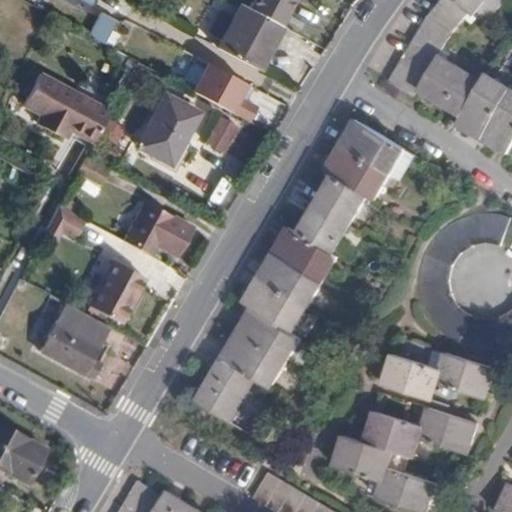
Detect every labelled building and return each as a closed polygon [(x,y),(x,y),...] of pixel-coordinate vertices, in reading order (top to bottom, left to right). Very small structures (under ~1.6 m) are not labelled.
[(66,0),(86,10),(90,0),(66,0)] [(287,0),(250,0),(246,8),(274,23),(287,0)] [(416,96),(420,89),(440,56),(452,34),(471,11),(458,0),(441,0),(427,17),(391,80),(416,96)] [(458,0),(471,11),(474,13),(485,0),(458,0)] [(239,3),(213,47),(255,69),(278,25),(274,23),(246,8),(239,3)] [(90,35),(103,41),(113,18),(101,12),(90,35)] [(440,56),(420,89),(464,115),(483,81),(440,56)] [(205,57),(192,89),(237,107),(250,75),(205,57)] [(94,142),(110,112),(77,93),(40,73),(24,104),(40,113),(35,123),(56,134),(62,125),(70,131),(94,142)] [(483,81),(464,115),(459,123),(484,138),(511,91),(511,88),(487,74),(483,81)] [(511,91),(484,138),(508,153),(511,146),(511,91)] [(160,93),(132,142),(166,161),(194,111),(160,93)] [(205,142),(225,152),(239,123),(219,113),(205,142)] [(357,121),(343,144),(392,174),(406,149),(358,120),(357,121)] [(62,125),(56,134),(57,134),(65,139),(70,131),(62,125)] [(327,170),(335,175),(369,195),(377,199),(392,174),(343,144),(327,170)] [(87,156),(77,173),(102,186),(111,169),(87,156)] [(335,175),(319,203),(352,224),(369,195),(335,175)] [(145,202),(124,241),(151,257),(156,247),(178,258),(194,229),(145,202)] [(319,203),(301,234),(334,254),(352,224),(319,203)] [(86,221),(59,207),(43,237),(56,245),(63,232),(76,240),(86,221)] [(496,244),(502,245),(511,217),(507,215),(499,213),(491,213),(484,213),(477,214),(466,216),(455,222),(451,225),(445,229),(440,233),(434,240),(430,246),(427,251),(423,259),(421,267),(420,278),(420,289),(422,299),(427,311),(433,321),(439,328),(448,335),(457,340),(467,344),(480,348),(491,348),(504,347),(511,344),(511,310),(501,316),(496,317),(492,318),(487,319),(480,318),(474,315),(466,312),(461,307),(457,302),(453,296),(451,291),(450,286),(451,280),(451,275),(452,270),(454,265),(458,259),(464,251),(469,248),(474,245),(478,244),(484,243),(490,243),(496,244)] [(290,228),(276,252),(324,282),(339,257),(334,254),(301,234),(290,228)] [(276,252),(261,277),(310,307),(324,282),(276,252)] [(115,261),(93,301),(118,316),(141,276),(115,261)] [(245,303),(253,308),(294,332),(310,307),(261,277),(245,303)] [(253,308),(238,334),(287,363),(303,337),(294,332),(253,308)] [(55,321),(40,348),(89,377),(105,350),(55,321)] [(238,334),(224,359),(256,378),(272,388),(287,363),(238,334)] [(449,352),(443,369),(439,383),(486,398),(496,368),(449,352)] [(439,383),(443,369),(395,353),(384,384),(434,400),(439,383)] [(256,378),(224,359),(198,402),(230,422),(256,378)] [(431,407),(425,426),(421,438),(469,453),(479,422),(431,407)] [(376,411),(367,442),(395,451),(416,457),(421,438),(425,426),(376,411)] [(0,424),(0,462),(10,468),(8,472),(27,482),(44,448),(0,424)] [(395,451),(367,442),(345,436),(335,466),(384,482),(389,467),(395,451)] [(389,467),(384,482),(378,498),(422,511),(427,511),(437,482),(389,467)] [(270,473),(254,497),(278,511),(336,511),(334,510),(270,473)] [(120,511),(154,511),(164,496),(139,481),(120,511)] [(496,510),(499,511),(511,511),(511,485),(507,484),(496,510)] [(164,496),(154,511),(200,511),(167,492),(164,496)]
